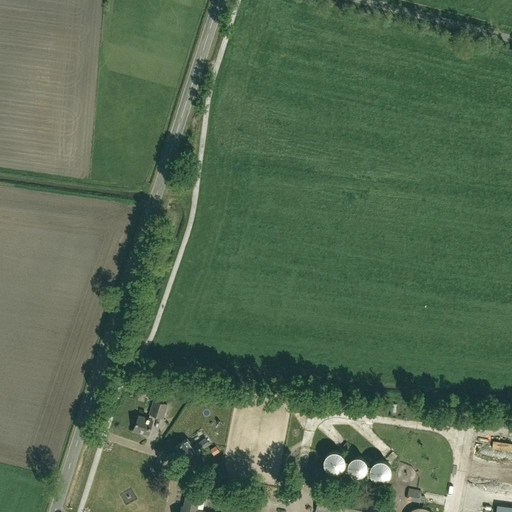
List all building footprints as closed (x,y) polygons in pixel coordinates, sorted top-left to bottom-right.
[(162,418),(167,404),(154,400),(149,414),(162,418)] [(148,434),(153,420),(139,415),(134,429),(148,434)] [(201,450),(210,443),(205,436),(196,443),(197,444),(193,447),(187,438),(175,447),(184,459),(196,451),(199,448),(201,450)] [(511,449),(511,439),(494,439),(493,449),(511,449)] [(330,440),(321,454),(337,463),(345,450),(330,440)] [(367,458),(359,445),(344,454),(349,461),(353,458),(357,464),(367,458)] [(367,464),(376,460),(380,468),(390,463),(383,448),(364,457),(367,464)] [(409,488),(407,499),(419,502),(422,490),(409,488)] [(208,511),(197,510),(200,491),(188,489),(184,507),(182,507),(180,511),(208,511)] [(379,511),(381,503),(370,501),(370,498),(320,489),(315,511),(379,511)] [(466,495),(466,504),(485,504),(484,495),(466,495)]
